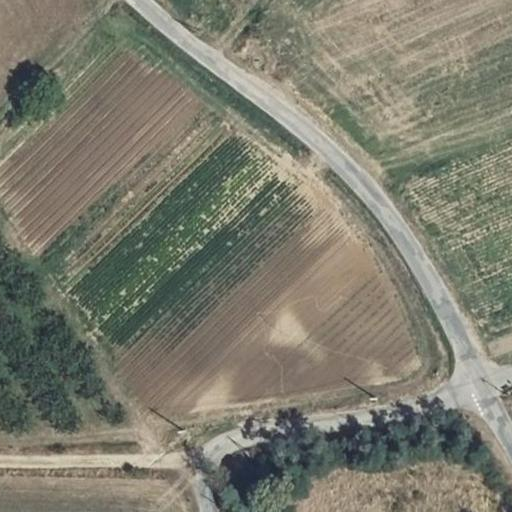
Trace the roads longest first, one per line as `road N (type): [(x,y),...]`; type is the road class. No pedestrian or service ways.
road 1 (unclassified): [(138,0),(361,174),(483,391)]
road 2 (unclassified): [(204,511),(200,464),(228,442),(483,391)]
road 3 (track): [(0,460),(200,464)]
